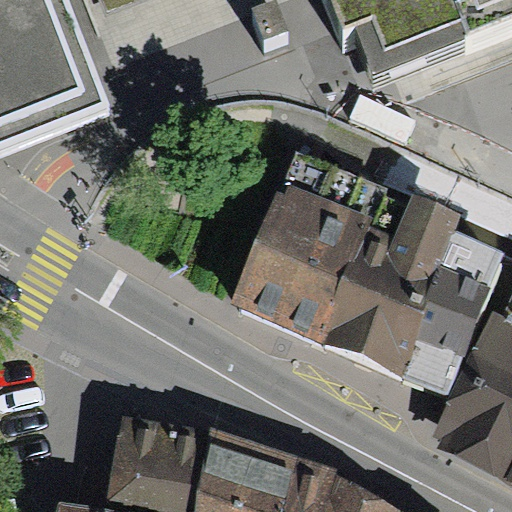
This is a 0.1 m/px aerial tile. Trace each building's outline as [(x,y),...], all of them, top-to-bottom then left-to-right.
[(0,0),(0,158),(120,111),(76,0),(0,0)] [(101,0),(111,22),(166,0),(101,0)] [(364,38),(381,82),(511,30),(511,0),(331,0),(349,44),(364,38)] [(276,3),(248,12),(260,53),(288,44),(276,3)] [(391,190),(298,155),(232,303),(325,346),(391,190)] [(325,346),(404,378),(454,232),(459,213),(391,190),(325,346)] [(404,378),(446,394),(504,254),(454,232),(404,378)] [(511,296),(503,317),(493,314),(436,435),(444,439),(440,447),(503,481),(506,475),(511,477),(511,296)] [(123,415),(104,509),(118,511),(198,511),(210,434),(123,415)] [(211,427),(210,434),(198,511),(399,511),(334,475),(336,469),(211,427)] [(118,511),(104,509),(62,500),(59,511),(118,511)]
